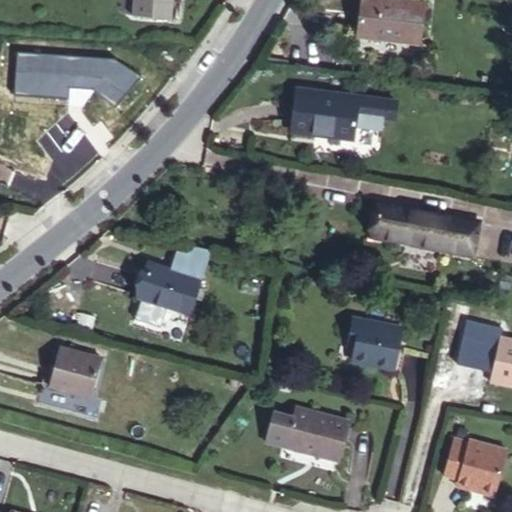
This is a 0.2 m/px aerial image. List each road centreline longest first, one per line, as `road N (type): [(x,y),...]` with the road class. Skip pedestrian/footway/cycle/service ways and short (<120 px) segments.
road 1 (tertiary): [(0,282),(140,147),(216,56),(249,0)]
road 2 (residential): [(260,511),(0,443)]
